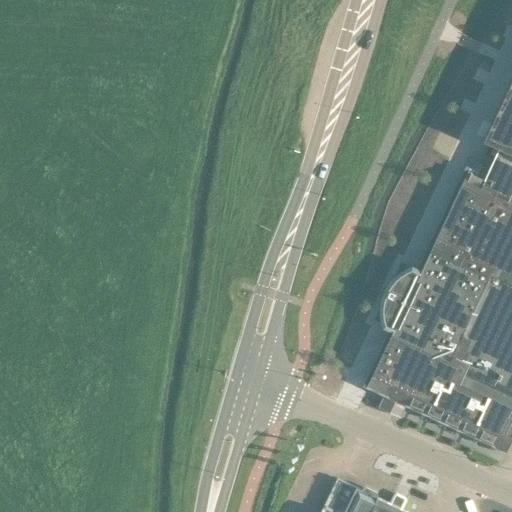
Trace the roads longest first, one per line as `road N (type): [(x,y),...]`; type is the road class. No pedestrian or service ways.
road 1 (secondary): [(246,377),(368,0)]
road 2 (unclassified): [(511,496),(246,377)]
road 3 (secondary): [(209,511),(246,377)]
